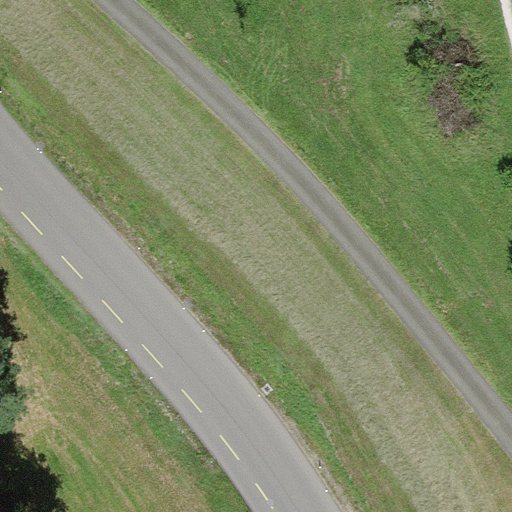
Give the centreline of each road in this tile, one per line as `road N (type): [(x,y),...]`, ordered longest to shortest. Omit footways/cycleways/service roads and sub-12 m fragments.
road 1 (track): [(103,0),(267,147),(511,439)]
road 2 (tertiary): [(0,146),(257,433),(309,511)]
